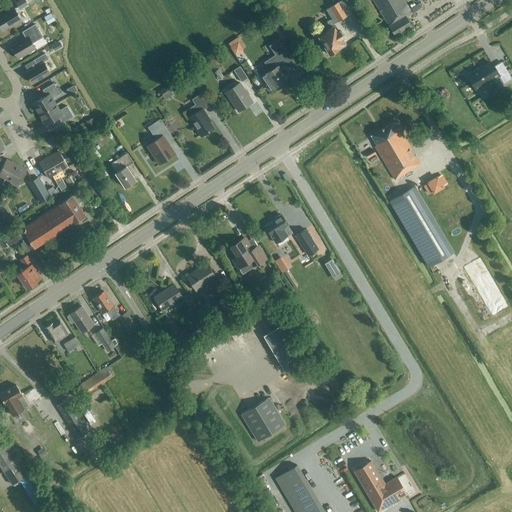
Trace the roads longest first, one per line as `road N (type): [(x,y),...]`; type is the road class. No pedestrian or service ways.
road 1 (primary): [(278,145),(496,0)]
road 2 (primary): [(104,261),(278,145)]
road 3 (unclassified): [(104,261),(180,390)]
road 4 (track): [(180,390),(254,511)]
road 5 (primary): [(0,333),(104,261)]
